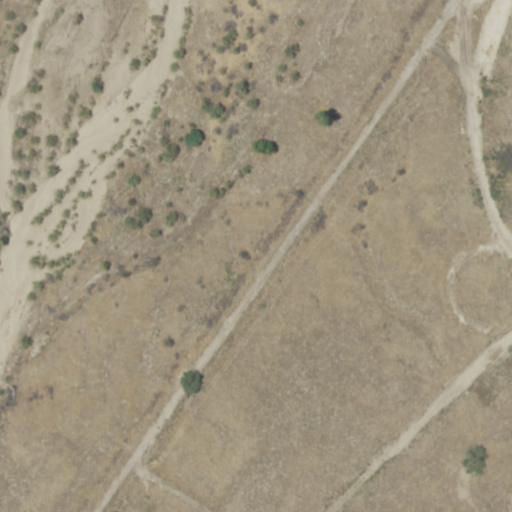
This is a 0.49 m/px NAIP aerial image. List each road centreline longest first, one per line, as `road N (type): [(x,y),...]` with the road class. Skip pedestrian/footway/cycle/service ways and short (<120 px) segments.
road 1 (track): [(0,125),(445,7),(484,214),(511,250)]
road 2 (track): [(82,511),(449,0)]
road 3 (track): [(319,511),(511,306)]
